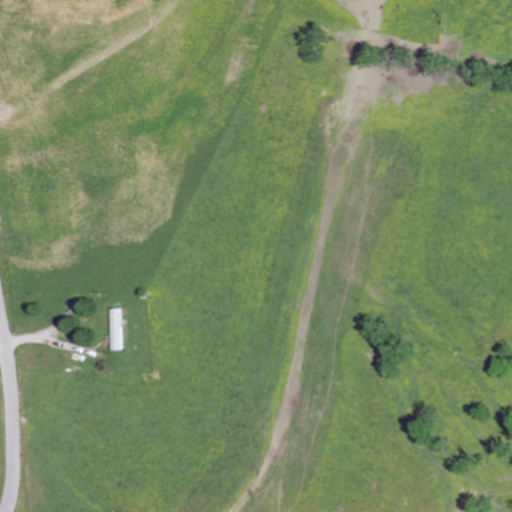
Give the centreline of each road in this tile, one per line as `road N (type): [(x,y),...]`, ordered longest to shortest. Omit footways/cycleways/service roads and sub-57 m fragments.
road 1 (residential): [(11,378),(168,361),(146,148),(0,176)]
road 2 (residential): [(6,511),(16,449),(0,315)]
